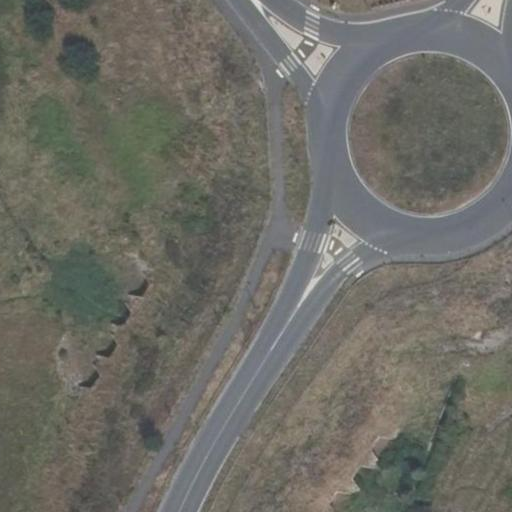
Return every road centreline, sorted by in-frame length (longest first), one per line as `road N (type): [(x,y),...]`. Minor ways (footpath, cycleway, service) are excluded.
road 1 (tertiary): [(281,336),(180,511)]
road 2 (tertiary): [(340,179),(281,336)]
road 3 (tertiary): [(281,336),(393,226)]
road 4 (residential): [(246,0),(330,116)]
road 5 (tertiary): [(393,226),(451,230),(479,219),(511,187)]
road 6 (residential): [(388,42),(312,23),(276,0)]
